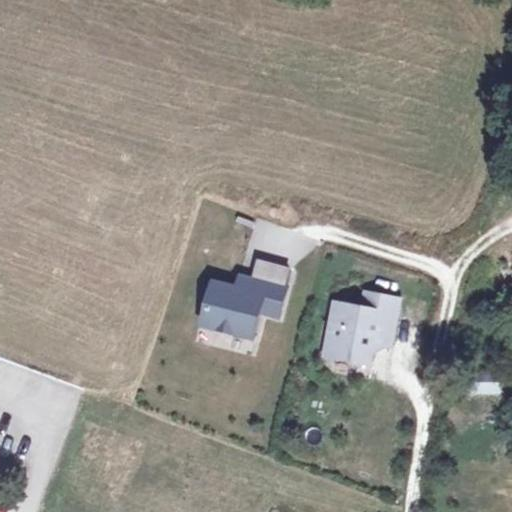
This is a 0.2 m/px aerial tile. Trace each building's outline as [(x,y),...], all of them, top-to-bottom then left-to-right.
[(255,298),(222,289),(211,330),(260,343),(268,316),(286,321),(297,277),(263,268),(255,298)] [(406,306),(375,298),(371,314),(403,321),(406,306)] [(371,314),(343,308),(339,327),(343,328),(336,360),(375,369),(381,347),(396,351),(403,321),(371,314)] [(504,384),(475,382),(472,401),(503,403),(504,384)] [(0,472),(10,445),(0,441),(0,472)]
